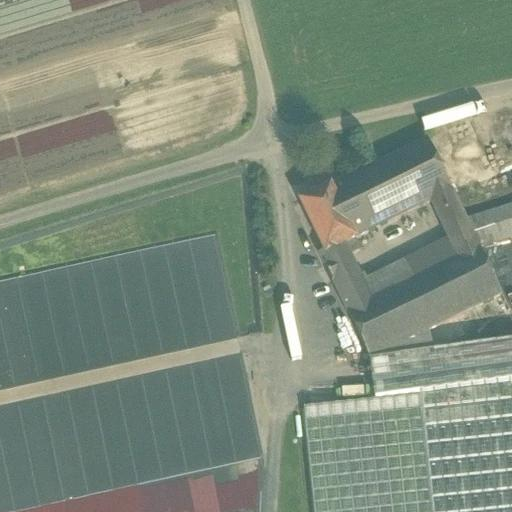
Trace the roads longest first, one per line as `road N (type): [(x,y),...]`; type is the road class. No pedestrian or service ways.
road 1 (track): [(511,92),(0,219)]
road 2 (track): [(273,511),(285,389),(281,207),(242,0)]
